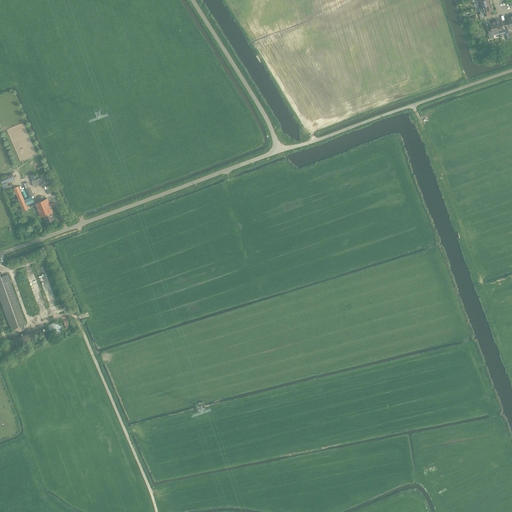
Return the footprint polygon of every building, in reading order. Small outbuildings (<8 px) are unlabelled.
[(475,0),(477,3),(478,3),(479,8),(492,5),(490,0),(475,0)] [(492,5),(479,8),(481,14),(479,14),(481,19),(485,18),(484,17),(491,15),(490,12),(494,11),(492,5)] [(502,20),(496,21),(500,34),(505,32),(506,34),(509,33),(506,22),(503,23),(502,20)] [(500,34),(496,21),(490,23),(491,27),(488,28),(490,33),(488,33),(490,39),(495,38),(494,36),(500,34)] [(15,180),(13,174),(0,179),(2,184),(2,185),(4,191),(10,189),(7,183),(15,180)] [(48,175),(35,180),(33,174),(30,175),(30,176),(32,181),(31,181),(33,186),(50,180),(48,175)] [(14,188),(15,191),(13,192),(14,195),(16,194),(23,211),(28,209),(18,186),(14,188)] [(53,212),(52,210),(50,205),(54,204),(54,203),(50,204),(47,199),(35,204),(41,217),(44,216),(46,223),(54,220),(51,213),(53,212)] [(0,299),(11,330),(26,324),(8,275),(0,277),(0,299)] [(62,329),(62,327),(62,326),(62,325),(61,323),(59,322),(57,321),(55,322),(54,322),(53,323),(52,324),(51,325),(51,326),(51,327),(51,329),(52,331),(54,332),(55,333),(56,333),(57,333),(59,332),(60,332),(61,331),(62,329)] [(38,330),(14,339),(6,342),(9,352),(18,349),(42,341),(41,339),(38,330)]
